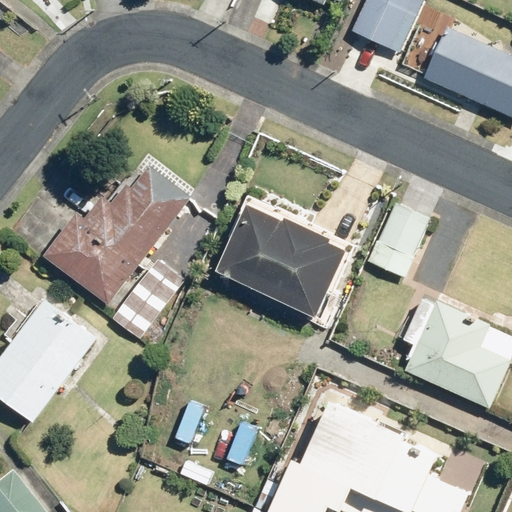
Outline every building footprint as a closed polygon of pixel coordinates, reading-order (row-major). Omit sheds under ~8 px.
[(427,0),(362,0),(348,33),(402,57),(427,0)] [(511,49),(451,25),(430,76),(511,109),(511,49)] [(57,251),(122,299),(202,193),(159,161),(142,183),(137,180),(124,197),(115,190),(99,212),(91,206),(57,251)] [(261,195),(230,270),(327,311),(359,236),(261,195)] [(411,277),(438,215),(401,198),(374,261),(411,277)] [(193,276),(167,256),(121,315),(148,336),(193,276)] [(116,333),(55,286),(51,283),(13,334),(20,339),(0,365),(0,383),(47,419),(91,362),(93,364),(116,333)] [(421,354),(416,366),(499,404),(511,375),(511,328),(500,323),(502,319),(448,295),(446,300),(433,294),(414,335),(424,340),(418,352),(421,354)] [(424,427),(349,394),(324,384),(271,507),(282,511),(326,511),(333,498),(365,511),(419,511),(422,505),(439,511),(469,511),(490,464),(421,434),(424,427)] [(0,476),(0,511),(58,511),(23,466),(4,481),(0,476)]
